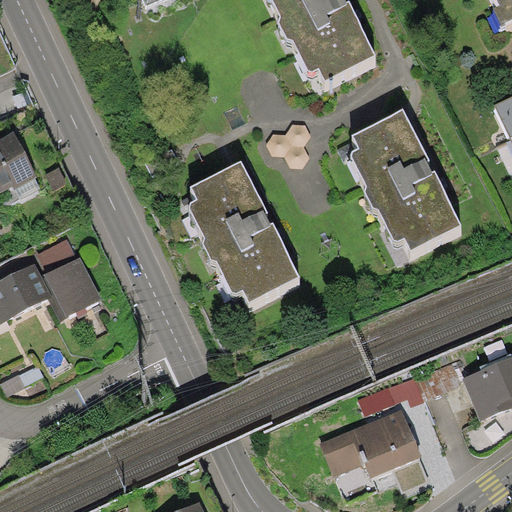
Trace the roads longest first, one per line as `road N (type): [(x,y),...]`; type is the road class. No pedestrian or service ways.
road 1 (residential): [(178,345),(18,0)]
road 2 (residential): [(0,418),(27,419),(178,345)]
road 3 (residential): [(262,511),(178,345)]
road 4 (residential): [(364,0),(400,71),(336,107)]
